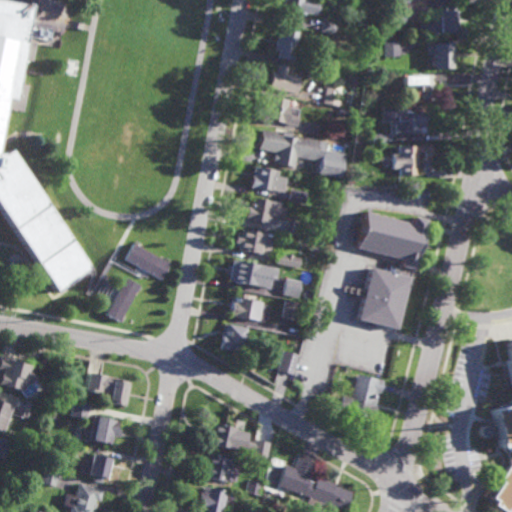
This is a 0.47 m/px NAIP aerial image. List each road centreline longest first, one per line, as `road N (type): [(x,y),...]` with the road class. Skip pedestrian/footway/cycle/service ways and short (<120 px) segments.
road 1 (residential): [(247,0),(140,511)]
road 2 (residential): [(0,321),(177,349),(441,511)]
road 3 (residential): [(475,176),(387,511)]
road 4 (residential): [(502,0),(475,176)]
